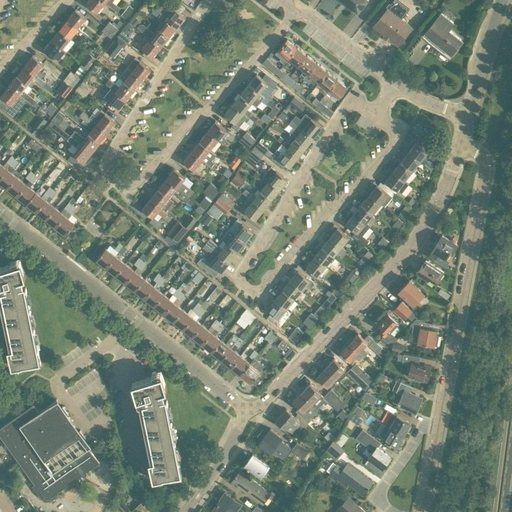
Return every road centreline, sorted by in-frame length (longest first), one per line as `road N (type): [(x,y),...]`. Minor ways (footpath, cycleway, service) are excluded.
road 1 (residential): [(298,7),(138,181),(125,185),(112,180),(108,160),(209,0)]
road 2 (residential): [(246,411),(265,401),(407,250),(438,203),(460,146)]
road 3 (residential): [(246,411),(0,212)]
road 4 (residential): [(437,427),(485,169),(479,152),(460,146)]
road 5 (residential): [(266,285),(250,289),(243,269),(344,109),(354,104),(375,115)]
road 6 (residential): [(375,115),(392,128),(392,145),(266,285)]
road 7 (residential): [(66,0),(0,69),(1,0)]
road 8 (residential): [(396,83),(298,7)]
road 9 (residential): [(392,511),(377,499),(380,489),(423,425),(437,427)]
